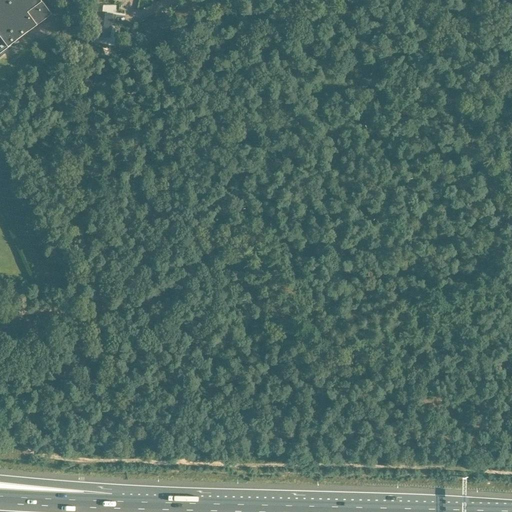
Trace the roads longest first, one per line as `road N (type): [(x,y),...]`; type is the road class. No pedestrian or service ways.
road 1 (track): [(0,423),(28,449),(125,468),(174,468),(224,452),(278,458),(313,450),(346,406),(403,442),(451,434),(511,444)]
road 2 (motorway): [(434,511),(116,503)]
